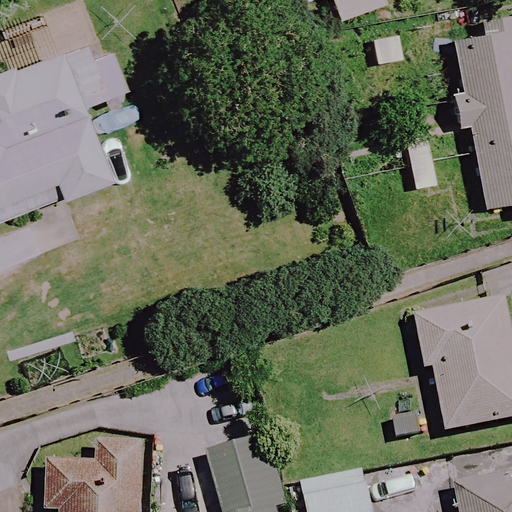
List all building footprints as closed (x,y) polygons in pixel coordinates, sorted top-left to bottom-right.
[(299,0),(303,8),(324,0),(299,0)] [(511,205),(511,40),(509,25),(445,37),(479,212),(511,205)] [(121,97),(110,69),(106,56),(88,62),(83,48),(51,60),(0,78),(0,222),(103,185),(77,113),(121,97)] [(511,423),(511,360),(500,304),(412,322),(422,374),(429,373),(442,438),(511,423)] [(280,509),(264,444),(203,459),(216,511),(274,511),(275,510),(280,509)] [(138,511),(142,449),(94,447),(93,466),(46,464),(43,511),(138,511)] [(367,511),(359,473),(297,488),(302,511),(367,511)] [(511,511),(511,481),(453,492),(456,511),(511,511)]
